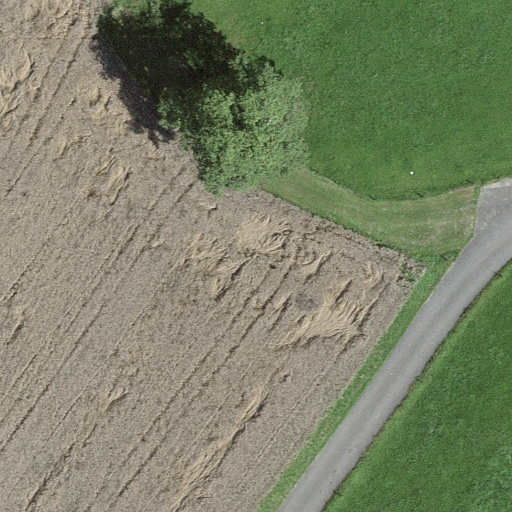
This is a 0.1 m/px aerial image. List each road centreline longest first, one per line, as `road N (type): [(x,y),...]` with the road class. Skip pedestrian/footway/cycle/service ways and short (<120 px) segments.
road 1 (unclassified): [(300,511),(511,232)]
road 2 (track): [(285,180),(370,220),(511,201)]
